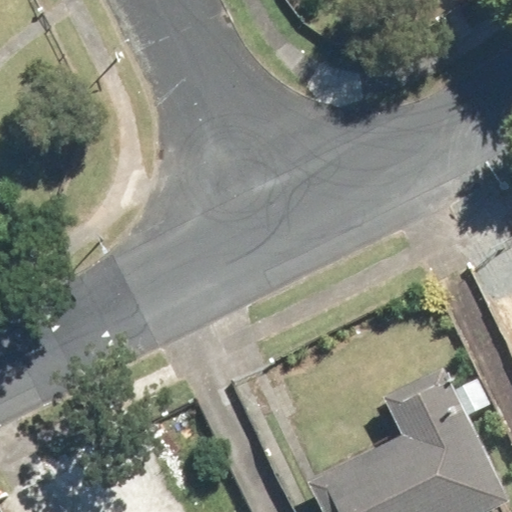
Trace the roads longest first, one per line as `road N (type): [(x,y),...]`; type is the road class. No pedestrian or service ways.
road 1 (residential): [(0,360),(279,220)]
road 2 (residential): [(279,220),(511,101)]
road 3 (residential): [(166,0),(279,220)]
